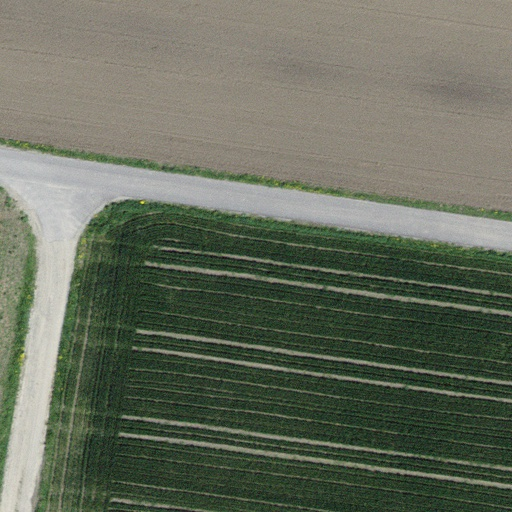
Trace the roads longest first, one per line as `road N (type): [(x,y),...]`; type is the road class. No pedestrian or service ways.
road 1 (track): [(0,162),(511,235)]
road 2 (track): [(14,511),(66,171)]
